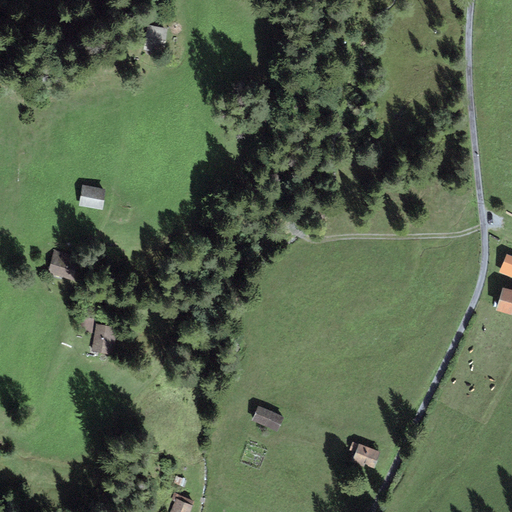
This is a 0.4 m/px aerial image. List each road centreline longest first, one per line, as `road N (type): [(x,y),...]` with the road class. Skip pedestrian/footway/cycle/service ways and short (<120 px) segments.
road 1 (unclassified): [(474,0),(484,268),(371,511)]
road 2 (track): [(484,223),(450,236),(309,239)]
